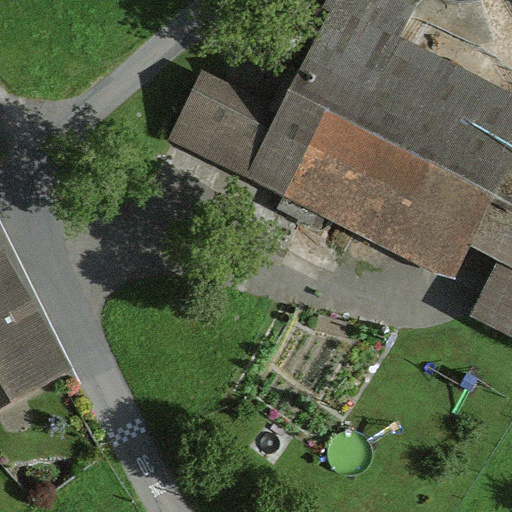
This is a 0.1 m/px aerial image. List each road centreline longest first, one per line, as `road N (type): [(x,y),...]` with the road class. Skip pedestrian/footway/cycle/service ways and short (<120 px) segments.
road 1 (residential): [(8,192),(169,511)]
road 2 (residential): [(216,0),(8,192)]
